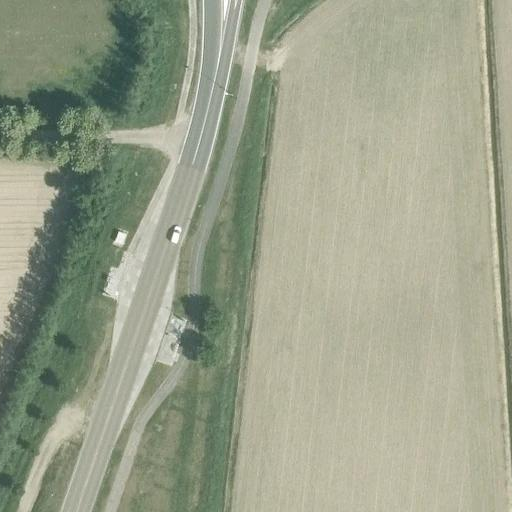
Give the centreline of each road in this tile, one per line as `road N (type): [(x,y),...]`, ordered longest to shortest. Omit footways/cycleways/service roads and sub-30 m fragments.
road 1 (secondary): [(74,511),(204,135)]
road 2 (secondary): [(204,135),(235,0)]
road 3 (secondary): [(209,0),(204,135)]
